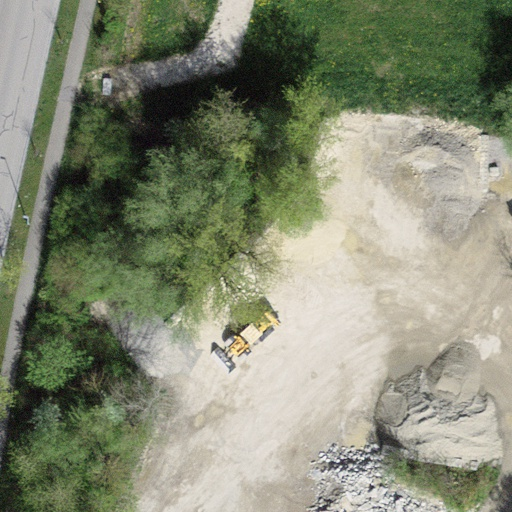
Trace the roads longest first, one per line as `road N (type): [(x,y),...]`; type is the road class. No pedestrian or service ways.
road 1 (track): [(275,511),(511,282)]
road 2 (unclassified): [(0,129),(26,0)]
road 3 (track): [(511,439),(397,398)]
